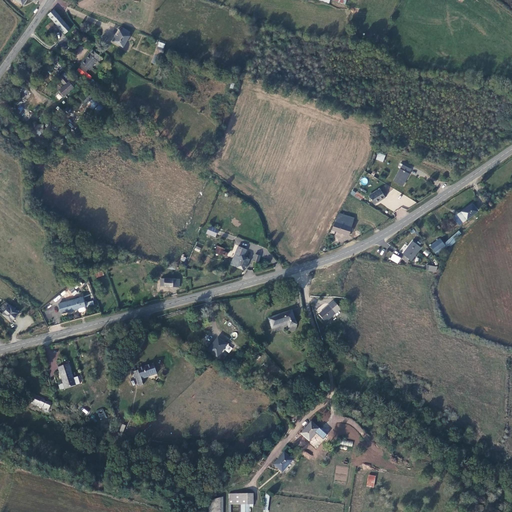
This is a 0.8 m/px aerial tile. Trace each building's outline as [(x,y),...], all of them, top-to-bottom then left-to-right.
[(70,30),(61,18),(54,10),(49,13),(48,15),(64,34),(70,30)] [(119,31),(113,42),(123,47),(129,36),(119,31)] [(92,50),(81,63),(88,70),(96,60),(98,62),(101,58),(92,50)] [(66,81),(60,76),(57,79),(59,81),(63,85),(66,81)] [(58,90),(65,97),(74,87),(68,81),(58,90)] [(92,101),(89,107),(99,112),(102,106),(92,101)] [(375,159),(383,162),(386,155),(378,152),(375,159)] [(400,169),(394,180),(403,185),(409,173),(408,173),(410,169),(402,165),(400,169)] [(364,185),(368,181),(364,177),(360,182),(364,185)] [(379,189),(369,196),(373,204),(385,197),(379,189)] [(472,204),(460,212),(462,216),(463,215),(466,219),(477,211),(472,204)] [(353,218),(338,214),(336,217),(352,222),(353,218)] [(336,217),(330,232),(333,233),(334,231),(348,235),(352,222),(336,217)] [(206,233),(216,237),(219,229),(209,225),(206,233)] [(449,247),(462,234),(459,230),(445,243),(449,247)] [(233,241),(225,237),(222,244),(229,248),(233,241)] [(430,246),(435,254),(445,247),(439,239),(430,246)] [(412,242),(403,254),(411,260),(420,248),(412,242)] [(226,257),(228,253),(224,251),(225,249),(217,245),(214,252),(226,257)] [(238,246),(236,251),(230,264),(244,270),(248,259),(242,257),(246,249),(238,246)] [(392,254),(390,260),(399,263),(401,257),(392,254)] [(179,281),(161,279),(161,287),(179,288),(179,281)] [(74,296),(78,292),(72,286),(68,290),(74,296)] [(82,298),(59,305),(62,313),(85,307),(82,298)] [(339,309),(333,301),(318,315),(324,322),(339,309)] [(11,322),(19,313),(10,305),(3,314),(11,322)] [(291,311),(269,318),(272,328),(287,324),(288,327),(296,325),(291,311)] [(227,344),(218,338),(209,350),(218,357),(227,344)] [(159,372),(156,361),(140,366),(141,368),(135,370),(140,384),(146,383),(144,377),(159,372)] [(68,364),(58,367),(64,389),(74,386),(68,364)] [(38,406),(41,408),(44,402),(44,398),(35,394),(34,396),(33,396),(32,397),(32,398),(33,399),(31,401),(37,404),(38,406)] [(100,420),(107,417),(103,409),(97,412),(100,420)] [(311,422),(301,433),(310,441),(320,429),(311,422)] [(309,460),(312,456),(305,451),(302,454),(309,460)] [(293,460),(285,453),(274,465),(283,472),(293,460)] [(374,487),(375,475),(368,475),(366,487),(374,487)] [(228,511),(231,511),(231,505),(242,506),(241,511),(249,511),(249,505),(253,505),(253,494),(229,494),(228,511)] [(215,500),(209,500),(208,511),(222,511),(222,498),(215,500)]
